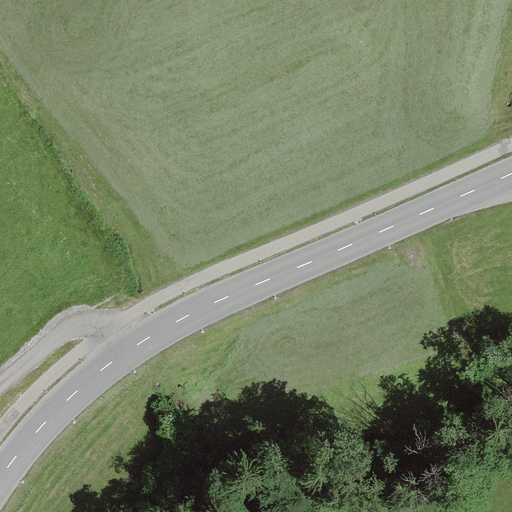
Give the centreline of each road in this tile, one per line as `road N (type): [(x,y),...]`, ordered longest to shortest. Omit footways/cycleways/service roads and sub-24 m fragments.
road 1 (primary): [(511,173),(126,350)]
road 2 (primary): [(126,350),(76,390),(0,482)]
road 3 (unclassified): [(126,350),(91,326),(74,327),(0,385)]
